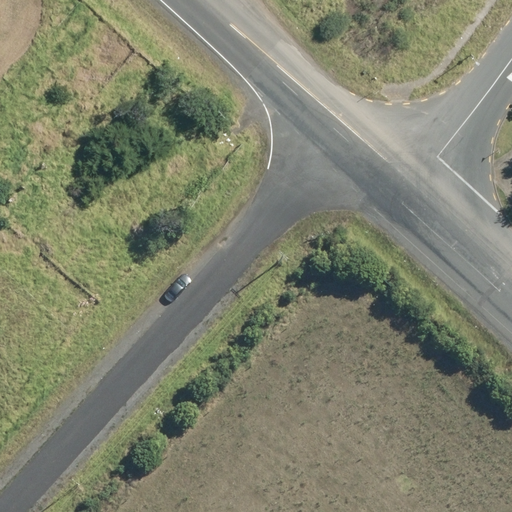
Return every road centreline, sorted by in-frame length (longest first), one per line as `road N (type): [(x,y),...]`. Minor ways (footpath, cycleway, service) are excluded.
road 1 (unclassified): [(3,511),(347,138)]
road 2 (tertiary): [(196,0),(347,138)]
road 3 (unclassified): [(511,58),(409,192)]
road 4 (tertiary): [(409,192),(511,287)]
